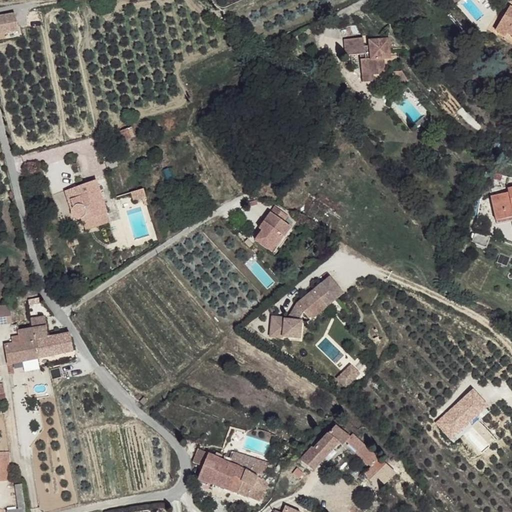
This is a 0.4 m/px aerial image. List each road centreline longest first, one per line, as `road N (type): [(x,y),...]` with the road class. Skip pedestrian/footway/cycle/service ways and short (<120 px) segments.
road 1 (unclassified): [(0,122),(44,290),(86,359),(179,451),(178,484),(98,511)]
road 2 (unknown): [(511,354),(338,256),(258,313)]
road 3 (unknown): [(61,318),(205,217),(232,211),(250,231)]
